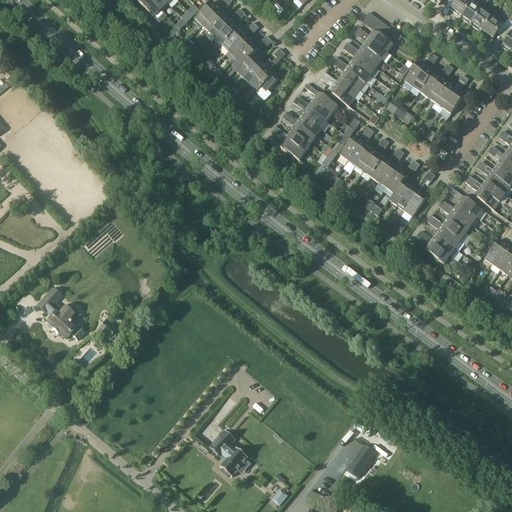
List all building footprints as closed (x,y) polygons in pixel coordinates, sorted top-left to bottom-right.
[(149,0),(137,0),(136,1),(154,19),(161,12),(149,0)] [(149,0),(161,12),(167,5),(161,0),(149,0)] [(461,17),(471,3),(466,0),(457,0),(450,10),(461,17)] [(325,1),(313,13),(319,19),(331,8),(325,1)] [(202,28),(219,10),(212,3),(195,20),(202,28)] [(471,25),(481,11),(471,3),(461,17),(471,25)] [(208,34),(226,17),(219,10),(202,28),(208,34)] [(236,13),(242,19),(245,16),(239,10),(236,13)] [(482,32),(492,18),(481,11),(471,25),(482,32)] [(239,22),(242,19),(236,13),(233,16),(239,22)] [(366,28),(373,18),(368,15),(361,24),(366,28)] [(215,41),(232,23),(226,17),(208,34),(215,41)] [(371,31),(378,22),(373,18),(366,28),(371,31)] [(492,18),(482,32),(488,37),(492,40),(502,26),(492,18)] [(376,35),(383,25),(378,22),(371,31),(372,32),(376,35)] [(222,48),(239,30),(232,23),(215,41),(222,48)] [(381,38),(388,29),(383,25),(376,35),(381,38)] [(385,42),(392,32),(388,29),(381,38),(385,42)] [(228,54),(246,37),(239,30),(222,48),(228,54)] [(362,36),(364,34),(361,31),(357,37),(365,43),(361,47),(381,62),(386,54),(362,36)] [(381,38),(376,35),(372,32),(369,37),(364,34),(362,36),(386,54),(392,47),(390,45),(385,42),(381,38)] [(385,42),(390,45),(397,36),(392,32),(385,42)] [(511,54),(511,32),(502,47),(511,54)] [(235,61),(252,43),(246,37),(228,54),(235,61)] [(263,40),(269,46),(271,43),(266,37),(263,40)] [(266,49),(269,46),(263,40),(260,43),(266,49)] [(253,55),(259,50),(252,43),(235,61),(241,67),(253,55)] [(376,69),(356,55),(351,52),(353,49),(350,46),(346,53),(354,58),(350,63),(370,77),(376,69)] [(376,69),(381,62),(361,47),(356,55),(376,69)] [(243,79),(260,62),(256,58),(262,53),(259,50),(253,55),(241,67),(236,73),(243,79)] [(195,60),(199,57),(192,51),(189,54),(195,60)] [(276,54),(282,59),(285,57),(279,51),(276,54)] [(279,62),(282,59),(276,54),(274,56),(279,62)] [(249,86),(267,69),(272,64),(269,61),(264,66),(260,62),(243,79),(249,86)] [(340,67),(342,64),(339,61),(334,68),(342,74),(339,78),(359,92),(365,85),(340,67)] [(365,85),(370,77),(350,63),(347,67),(342,64),(340,67),(365,85)] [(412,89),(427,69),(418,63),(404,83),(412,89)] [(404,78),(409,71),(404,67),(398,74),(404,78)] [(267,69),(249,86),(256,93),(261,88),(266,93),(278,81),(267,69)] [(420,94),(434,74),(427,69),(412,89),(420,94)] [(428,100),(442,80),(434,74),(420,94),(428,100)] [(329,82),(331,79),(328,77),(323,83),(331,89),(328,94),(348,108),(354,100),(329,82)] [(354,100),(359,92),(339,78),(336,83),(331,79),(329,82),(354,100)] [(435,105),(450,85),(442,80),(428,100),(435,105)] [(374,86),(386,92),(388,87),(377,81),(374,86)] [(312,101),(332,116),(338,108),(306,85),(304,89),(315,97),(312,101)] [(443,111),(457,91),(450,85),(435,105),(443,111)] [(457,91),(443,111),(451,116),(465,96),(460,93),(463,88),(460,86),(457,91)] [(234,90),(229,94),(235,100),(240,95),(234,90)] [(387,101),(391,96),(387,93),(383,98),(387,101)] [(327,123),(332,116),(312,101),(308,106),(303,103),(302,106),(306,109),(327,123)] [(389,106),(386,110),(393,115),(397,111),(389,106)] [(321,131),(327,123),(306,109),(301,116),(321,131)] [(397,111),(393,115),(401,121),(404,116),(397,111)] [(316,139),(321,131),(301,116),(297,121),(293,118),(290,121),(295,124),(316,139)] [(373,116),(369,123),(372,126),(374,127),(375,126),(379,120),(373,116)] [(310,146),(316,139),(295,124),(290,132),(310,146)] [(429,130),(424,137),(428,139),(433,132),(429,130)] [(280,136),(282,133),(278,131),(274,137),(282,143),(279,147),(299,162),(305,154),(280,136)] [(305,154),(310,146),(290,132),(286,137),(282,133),(280,136),(305,154)] [(369,140),(371,137),(365,133),(359,140),(354,137),(340,157),(348,163),(366,138),(369,140)] [(511,143),(507,140),(509,138),(506,135),(501,141),(509,147),(506,151),(511,155),(511,143)] [(366,145),(369,140),(366,138),(348,163),(355,168),(370,148),(366,145)] [(384,151),(386,148),(380,144),(374,151),(370,148),(355,168),(363,174),(381,149),(384,151)] [(380,156),(384,151),(381,149),(363,174),(371,179),(385,159),(380,156)] [(511,166),(496,156),(498,153),(495,150),(490,157),(498,163),(495,167),(511,178),(511,166)] [(327,158),(333,162),(338,154),(333,151),(327,158)] [(511,166),(511,155),(506,151),(503,156),(498,153),(496,156),(511,166)] [(399,162),(401,159),(395,154),(393,158),(390,162),(385,159),(371,179),(378,185),(396,160),(399,162)] [(327,170),(333,162),(327,158),(322,166),(327,170)] [(396,166),(399,162),(396,160),(378,185),(386,190),(401,170),(396,166)] [(415,173),(417,170),(411,165),(405,173),(401,170),(386,190),(393,195),(403,182),(411,171),(415,173)] [(485,171),(487,168),(484,166),(479,172),(488,178),(484,182),(505,196),(510,189),(485,171)] [(321,167),(317,172),(322,176),(326,171),(321,167)] [(510,189),(511,186),(511,178),(495,167),(492,172),(487,168),(485,171),(510,189)] [(331,185),(338,175),(329,169),(322,178),(331,185)] [(430,184),(432,181),(426,176),(416,190),(411,187),(397,207),(404,213),(419,193),(424,185),(426,182),(430,184)] [(474,186),(476,183),(473,181),(469,187),(477,193),(473,198),(493,212),(499,204),(474,186)] [(397,207),(411,187),(403,182),(393,195),(389,202),(397,207)] [(499,204),(505,196),(484,182),(481,187),(476,183),(474,186),(499,204)] [(457,205),(477,220),(483,212),(462,198),(451,189),(448,193),(460,201),(457,205)] [(419,193),(404,213),(412,218),(427,198),(419,193)] [(446,209),(448,207),(445,204),(441,211),(449,217),(446,221),(466,235),(472,227),(446,209)] [(472,227),(477,220),(457,205),(454,210),(448,207),(446,209),(472,227)] [(377,218),(381,212),(376,209),(372,214),(377,218)] [(435,225),(438,222),(434,219),(430,226),(438,232),(435,236),(455,251),(461,243),(435,225)] [(461,243),(466,235),(446,221),(443,225),(438,222),(435,225),(461,243)] [(401,225),(397,230),(402,234),(405,229),(401,225)] [(425,240),(427,237),(423,235),(419,241),(427,247),(424,252),(444,266),(450,258),(425,240)] [(450,258),(455,251),(435,236),(432,241),(427,237),(425,240),(450,258)] [(493,267),(507,246),(499,241),(484,261),(493,267)] [(500,272),(511,256),(511,249),(507,246),(493,267),(500,272)] [(508,278),(511,271),(511,256),(500,272),(508,278)] [(61,300),(52,292),(37,308),(45,317),(47,315),(50,318),(45,324),(53,331),(52,332),(58,338),(59,336),(67,344),(71,339),(76,343),(84,335),(71,324),(77,317),(67,309),(66,310),(63,308),(58,313),(57,311),(55,312),(53,310),(61,300)] [(124,317),(117,326),(125,334),(133,325),(124,317)] [(235,442),(224,433),(211,449),(225,462),(220,468),(223,471),(221,473),(228,480),(231,477),(232,478),(237,472),(242,476),(250,467),(246,463),(248,460),(236,450),(235,452),(230,448),(235,442)] [(358,479),(376,454),(364,446),(346,471),(358,479)] [(280,507),(289,498),(281,489),(272,499),(280,507)]
